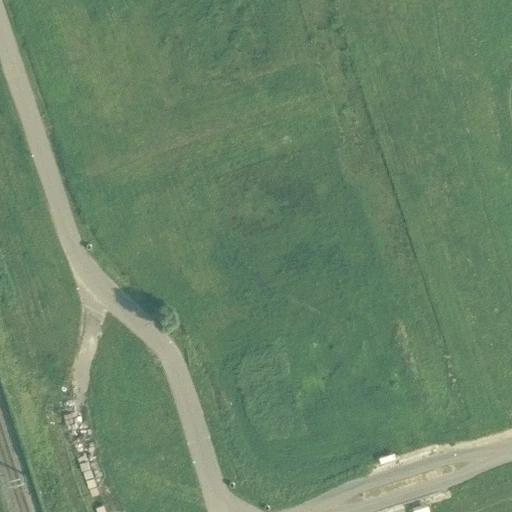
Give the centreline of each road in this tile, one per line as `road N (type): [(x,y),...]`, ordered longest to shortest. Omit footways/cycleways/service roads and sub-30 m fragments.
road 1 (unclassified): [(313,0),(444,399)]
road 2 (residential): [(333,511),(225,206)]
road 3 (unclassified): [(170,511),(105,316),(63,263)]
road 4 (unclassified): [(63,263),(61,335),(112,511)]
road 5 (residential): [(225,206),(156,0)]
road 6 (unclassified): [(0,62),(63,263)]
road 7 (residential): [(63,263),(225,206)]
